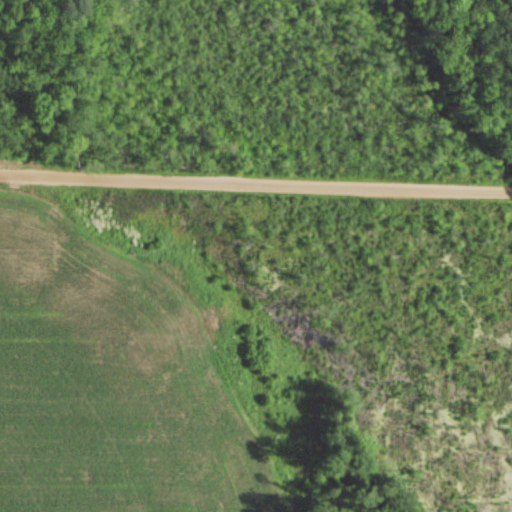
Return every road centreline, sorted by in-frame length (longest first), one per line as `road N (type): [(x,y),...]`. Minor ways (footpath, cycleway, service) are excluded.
road 1 (residential): [(0,172),(511,173)]
road 2 (track): [(0,286),(88,334),(116,360),(144,408),(142,511)]
